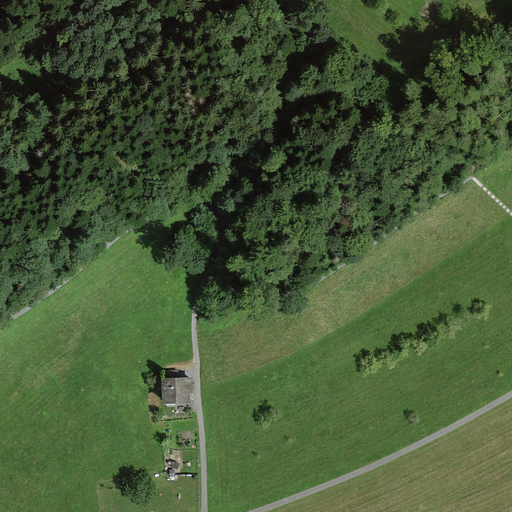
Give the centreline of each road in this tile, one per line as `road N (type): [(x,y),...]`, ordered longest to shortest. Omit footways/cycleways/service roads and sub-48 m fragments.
road 1 (track): [(205,511),(195,315),(200,280),(224,229),(219,211)]
road 2 (unclassified): [(511,393),(359,472),(254,511)]
road 3 (track): [(219,211),(192,205),(124,229),(0,325)]
